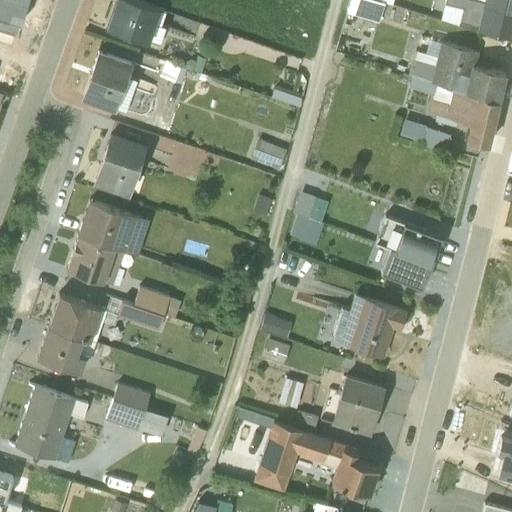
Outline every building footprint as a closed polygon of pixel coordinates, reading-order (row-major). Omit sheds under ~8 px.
[(137,0),(116,0),(108,25),(106,25),(148,41),(148,39),(159,43),(164,27),(160,25),(165,9),(137,0)] [(353,0),(352,9),(378,15),(381,0),(353,0)] [(511,7),(483,0),(449,0),(448,8),(477,15),(475,25),(510,34),(511,26),(511,7)] [(409,72),(497,99),(504,72),(474,63),(477,50),(419,35),(409,72)] [(131,62),(97,50),(81,95),(125,110),(135,80),(126,76),(131,62)] [(183,60),(182,64),(187,66),(187,67),(201,71),(205,57),(196,54),(195,59),(189,57),(183,60)] [(164,60),(158,75),(180,83),(182,80),(192,83),(196,72),(164,60)] [(403,71),(400,81),(408,83),(408,86),(433,92),(428,110),(436,112),(434,120),(454,125),(456,118),(467,121),(463,138),(486,143),(497,99),(403,71)] [(449,133),(403,118),(398,132),(421,137),(420,141),(444,149),(449,133)] [(128,194),(145,143),(109,131),(91,182),(128,194)] [(292,231),(318,237),(328,195),(302,189),(292,231)] [(148,218),(87,198),(76,234),(136,253),(148,218)] [(383,214),(372,240),(428,260),(438,235),(425,230),(425,229),(383,214)] [(122,249),(76,234),(65,267),(111,282),(122,249)] [(428,260),(388,246),(378,271),(420,286),(427,268),(426,267),(428,260)] [(168,294),(139,284),(133,302),(174,316),(179,301),(167,296),(168,294)] [(341,307),(331,337),(381,353),(391,324),(398,326),(404,309),(353,291),(348,309),(341,307)] [(57,292),(46,324),(94,340),(100,321),(112,325),(116,314),(157,328),(162,313),(109,295),(105,308),(57,292)] [(291,321),(263,312),(258,327),(286,336),(291,321)] [(46,324),(35,355),(79,370),(84,355),(89,356),(94,340),(46,324)] [(287,343),(266,336),(260,354),(282,361),(287,343)] [(328,387),(319,417),(330,420),(330,422),(369,434),(384,384),(344,372),(338,390),(328,387)] [(302,381),(284,376),(277,401),(295,406),(302,381)] [(150,427),(158,393),(123,384),(115,419),(150,427)] [(14,443),(65,460),(72,438),(62,435),(68,413),(82,417),(87,401),(33,385),(14,443)] [(89,412),(101,416),(105,404),(92,400),(89,412)] [(316,414),(297,408),(292,423),(311,429),(316,414)] [(364,492),(366,492),(378,466),(356,458),(358,451),(342,445),(343,440),(292,423),(271,418),(250,478),(281,489),(287,472),(289,473),(296,451),(321,459),(324,454),(336,458),(328,479),(364,492)] [(511,438),(499,435),(495,450),(501,452),(496,472),(511,475),(511,438)] [(0,471),(0,500),(3,501),(11,474),(0,471)] [(3,501),(0,500),(0,511),(23,511),(19,510),(20,507),(3,501)] [(508,511),(510,507),(482,500),(479,511),(508,511)]
